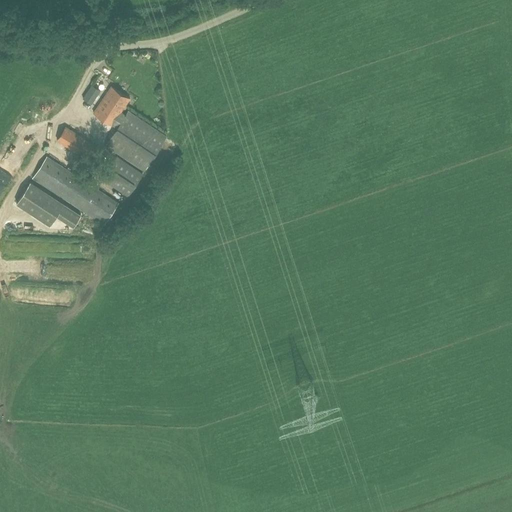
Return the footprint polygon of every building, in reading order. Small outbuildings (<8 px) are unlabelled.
[(92,104),(101,91),(91,85),(83,98),(92,104)] [(126,116),(121,113),(130,99),(112,87),(95,113),(118,128),(106,145),(145,170),(167,137),(128,112),(126,116)] [(90,162),(99,149),(67,127),(58,140),(90,162)] [(102,178),(125,193),(128,195),(142,172),(116,155),(102,178)] [(118,203),(107,196),(46,157),(33,178),(105,224),(118,203)] [(57,214),(74,225),(80,215),(30,182),(16,202),(50,224),(57,214)] [(10,246),(29,247),(29,235),(10,235),(10,246)]
